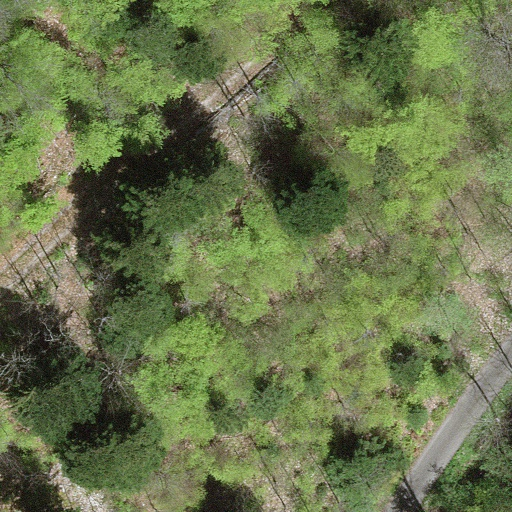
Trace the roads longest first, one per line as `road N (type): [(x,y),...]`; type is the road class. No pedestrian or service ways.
road 1 (track): [(313,0),(0,279)]
road 2 (unclassified): [(395,511),(511,348)]
